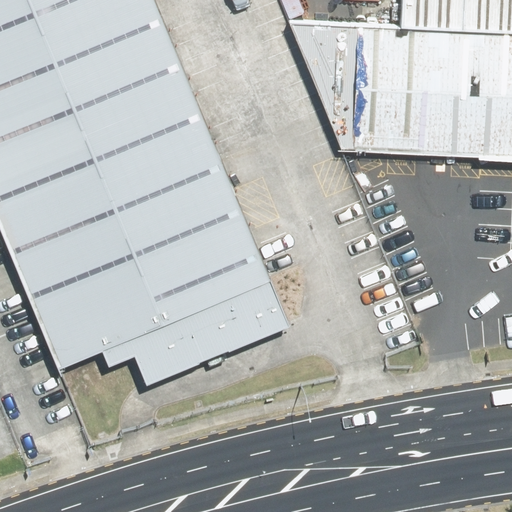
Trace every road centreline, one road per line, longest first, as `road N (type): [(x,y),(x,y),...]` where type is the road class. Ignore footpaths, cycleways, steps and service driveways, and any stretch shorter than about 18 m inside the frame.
road 1 (primary): [(41,511),(374,425),(511,408)]
road 2 (primary): [(511,478),(312,511)]
